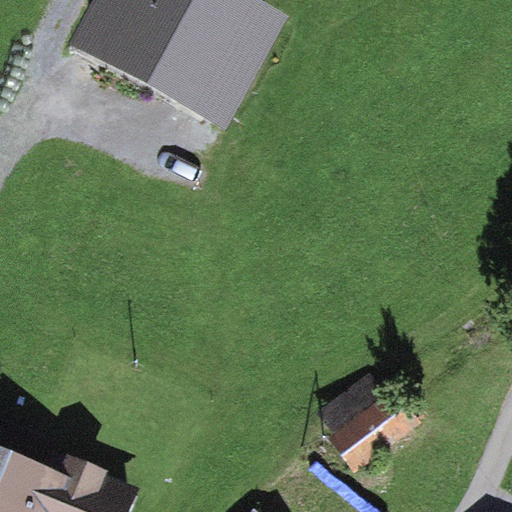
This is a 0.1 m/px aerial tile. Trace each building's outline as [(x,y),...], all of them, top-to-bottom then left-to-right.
[(206,0),(113,0),(92,40),(212,104),(227,76),(238,82),(265,33),(206,0)] [(319,414),(336,437),(388,399),(371,376),(319,414)] [(394,395),(388,399),(336,437),(332,440),(354,470),(416,423),(394,395)] [(0,511),(8,511),(11,507),(23,510),(37,475),(46,455),(48,451),(0,430),(0,511)] [(23,510),(11,507),(8,511),(116,511),(125,491),(83,474),(85,471),(46,455),(37,475),(23,510)]
